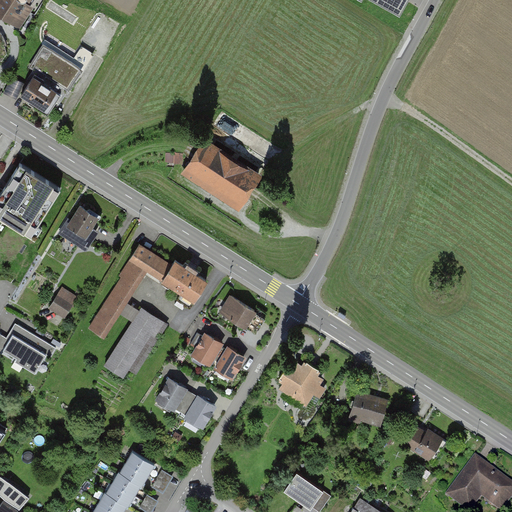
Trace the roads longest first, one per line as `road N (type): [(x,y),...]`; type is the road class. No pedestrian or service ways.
road 1 (tertiary): [(297,303),(0,113)]
road 2 (unclassified): [(436,0),(384,99),(334,239),(297,303)]
road 3 (tertiary): [(511,441),(297,303)]
road 4 (residential): [(297,303),(193,477)]
road 5 (track): [(511,185),(384,99)]
